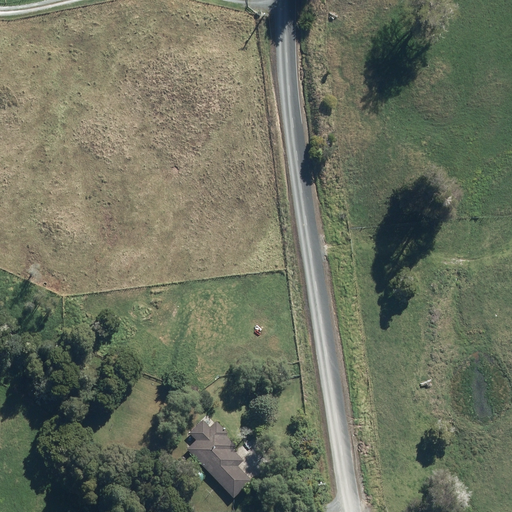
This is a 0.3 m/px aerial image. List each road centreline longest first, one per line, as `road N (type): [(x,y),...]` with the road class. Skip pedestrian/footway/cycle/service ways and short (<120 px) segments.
road 1 (unclassified): [(284,28),(340,511)]
road 2 (track): [(511,254),(455,270),(359,258),(309,264)]
